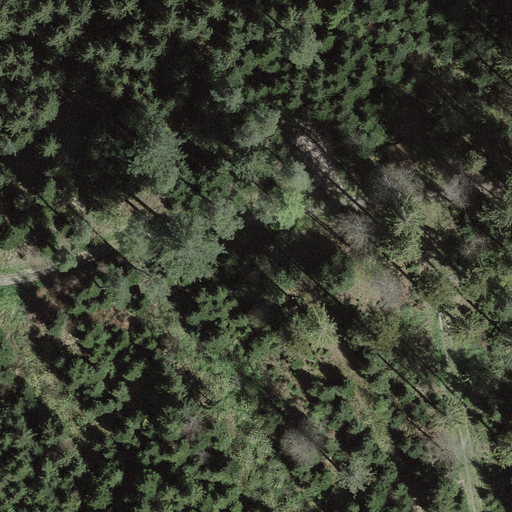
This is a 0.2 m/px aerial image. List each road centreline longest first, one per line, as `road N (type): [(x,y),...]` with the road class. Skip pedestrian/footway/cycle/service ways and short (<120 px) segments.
road 1 (track): [(511,181),(363,195),(292,214),(159,231),(42,273),(0,279)]
road 2 (track): [(477,511),(423,195)]
